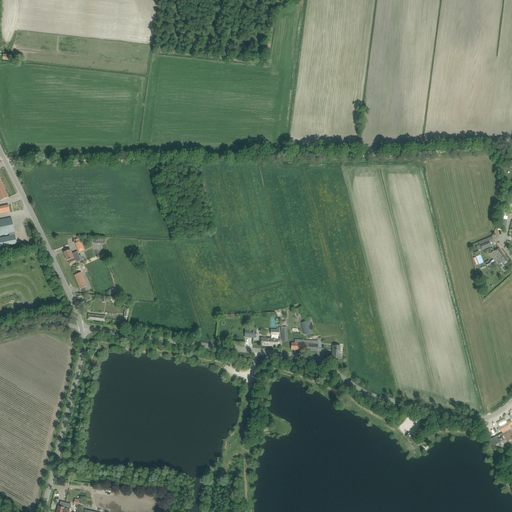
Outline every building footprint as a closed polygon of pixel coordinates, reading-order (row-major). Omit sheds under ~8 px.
[(0,200),(0,201),(9,197),(1,179),(0,179),(0,200)] [(499,225),(505,226),(507,216),(501,215),(499,225)] [(6,218),(0,219),(0,235),(9,234),(10,236),(0,237),(0,246),(17,243),(11,217),(6,218)] [(87,251),(83,240),(75,243),(80,254),(87,251)] [(478,244),(481,250),(491,246),(489,241),(488,240),(478,244)] [(493,250),(497,256),(495,257),(500,263),(502,262),(503,265),(508,261),(498,247),(493,250)] [(68,250),(64,252),(67,261),(70,259),(72,264),(76,262),(79,261),(77,256),(76,253),(72,254),(70,249),(68,250)] [(87,286),(81,272),(74,275),(80,289),(87,286)] [(280,321),(281,341),(288,340),(287,326),(286,326),(285,320),(280,321)] [(301,323),(304,334),(311,332),(311,331),(310,331),(307,321),(301,323)] [(245,337),(256,338),(256,330),(250,329),(245,329),(245,337)] [(271,335),(271,339),(261,338),(261,345),(280,346),(281,338),(278,338),(278,335),(279,335),(279,329),(277,329),(277,330),(271,330),(271,334),(271,335)] [(309,351),(318,351),(318,341),(295,340),(294,343),(292,343),(291,350),(309,351)] [(511,425),(509,422),(507,422),(505,419),(497,423),(499,427),(502,433),(490,440),(493,446),(499,442),(500,439),(503,439),(505,439),(507,442),(511,439),(511,431),(509,426),(511,425)] [(74,504),(90,507),(92,502),(75,498),(74,504)]
